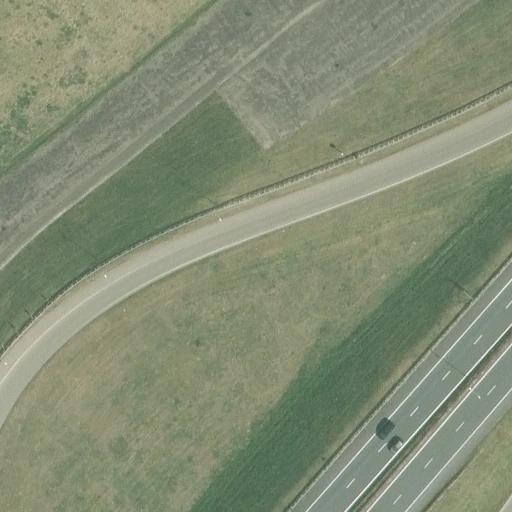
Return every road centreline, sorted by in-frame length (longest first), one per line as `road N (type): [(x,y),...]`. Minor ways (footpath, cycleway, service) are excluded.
road 1 (trunk): [(511,120),(116,289),(63,325),(0,400)]
road 2 (trunk): [(511,300),(325,511)]
road 3 (trunk): [(386,511),(511,366)]
